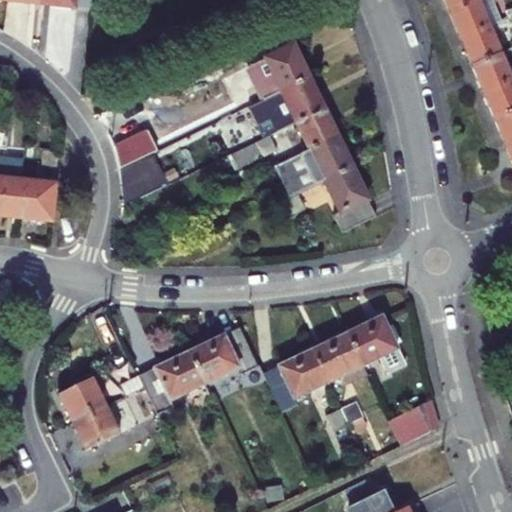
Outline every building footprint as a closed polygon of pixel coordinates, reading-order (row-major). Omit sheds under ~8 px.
[(36,21),(38,0),(5,0),(4,17),(36,21)] [(38,0),(36,21),(70,24),(72,0),(38,0)] [(482,0),(446,0),(454,20),(485,7),(482,0)] [(500,0),(485,7),(454,20),(466,47),(511,27),(511,15),(509,17),(502,0),(500,0)] [(511,27),(466,47),(477,74),(508,61),(500,42),(511,36),(511,27)] [(308,76),(292,48),(252,69),(263,89),(275,83),(280,92),(308,76)] [(511,70),(508,61),(477,74),(489,102),(511,91),(511,70)] [(308,76),(280,92),(296,122),(324,107),(308,76)] [(511,91),(489,102),(499,127),(511,121),(511,91)] [(255,106),(248,92),(212,111),(219,125),(255,106)] [(255,106),(219,125),(227,139),(263,120),(255,106)] [(338,134),(324,107),(296,122),(310,149),(338,134)] [(511,121),(499,127),(511,154),(511,153),(511,121)] [(148,132),(120,146),(128,161),(117,167),(134,201),(173,181),(148,132)] [(11,134),(0,133),(0,162),(8,164),(11,134)] [(338,134),(310,149),(278,167),(288,184),(281,188),(289,201),(302,194),(327,180),(355,165),(338,134)] [(279,151),(271,136),(230,158),(238,173),(279,151)] [(378,208),(355,165),(327,180),(342,208),(337,211),(345,227),(378,208)] [(54,166),(44,166),(42,181),(52,182),(54,166)] [(18,196),(0,193),(0,228),(15,230),(18,196)] [(302,194),(289,201),(296,215),(310,208),(302,194)] [(51,199),(18,196),(15,230),(48,234),(51,199)] [(385,316),(351,333),(369,367),(402,350),(385,316)] [(241,326),(191,351),(207,384),(238,369),(242,377),(262,367),(241,326)] [(369,367),(351,333),(315,351),(332,385),(369,367)] [(171,402),(207,384),(191,351),(139,377),(158,416),(174,408),(171,402)] [(315,351),(266,375),(285,415),(303,407),(300,401),(332,385),(315,351)] [(70,423),(102,407),(88,379),(56,395),(70,423)] [(116,400),(130,392),(127,386),(112,393),(116,400)] [(130,392),(116,400),(118,405),(133,398),(130,392)] [(438,419),(431,392),(391,411),(404,436),(438,419)] [(359,403),(344,411),(350,423),(365,416),(359,403)] [(102,407),(70,423),(83,450),(116,433),(102,407)] [(344,411),(331,417),(338,429),(350,423),(344,411)] [(374,505),(364,485),(348,494),(356,511),(417,511),(407,490),(374,505)]
